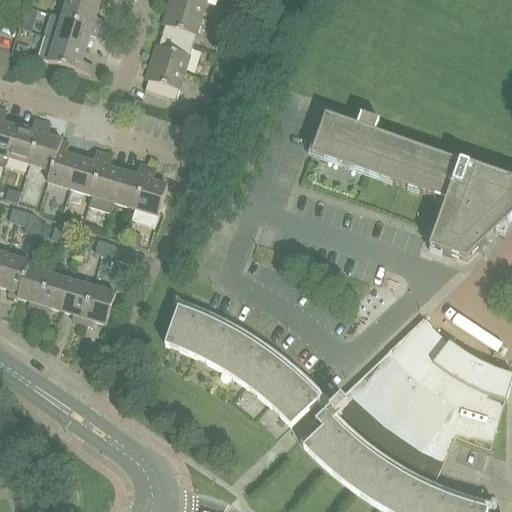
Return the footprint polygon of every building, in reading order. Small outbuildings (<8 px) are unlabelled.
[(96,22),(100,8),(73,0),(68,0),(62,20),(105,33),(107,25),(96,22)] [(73,0),(100,8),(102,0),(73,0)] [(207,0),(171,0),(168,10),(191,17),(202,20),(207,0)] [(202,20),(191,17),(168,10),(164,24),(166,24),(162,38),(191,47),(193,48),(202,20)] [(105,33),(62,20),(53,18),(46,39),(56,42),(86,52),(91,38),(102,41),(105,33)] [(193,48),(191,47),(162,38),(158,53),(155,52),(151,65),(185,75),(193,48)] [(82,66),(86,52),(56,42),(46,39),(39,62),(91,78),(94,69),(82,66)] [(176,104),(185,75),(151,65),(147,79),(149,79),(145,94),(176,104)] [(8,161),(18,130),(4,126),(7,114),(0,111),(0,169),(5,171),(8,161)] [(467,265),(497,237),(511,221),(511,182),(376,135),(380,123),(361,117),(357,128),(326,117),(314,152),(312,157),(382,181),(384,176),(394,180),(392,185),(435,201),(437,195),(449,199),(430,252),(467,265)] [(30,167),(43,125),(35,123),(32,134),(18,130),(8,161),(30,167)] [(52,174),(62,143),(48,139),(51,127),(43,125),(30,167),(51,174),(52,174)] [(71,192),(80,161),(66,157),(69,146),(62,143),(52,174),(51,174),(48,185),(71,192)] [(92,199),(105,157),(97,154),(94,166),(80,161),(71,192),(92,199)] [(114,206),(123,175),(110,171),(113,159),(105,157),(92,199),(89,210),(111,217),(114,206)] [(136,212),(149,170),(141,168),(137,179),(123,175),(114,206),(136,212)] [(153,184),(157,172),(149,170),(136,212),(133,223),(155,230),(168,188),(153,184)] [(13,212),(9,224),(18,227),(21,214),(13,212)] [(21,214),(18,227),(26,229),(30,217),(21,214)] [(51,242),(60,245),(63,233),(55,230),(51,242)] [(72,235),(63,233),(60,245),(68,247),(72,235)] [(99,243),(95,256),(103,258),(107,246),(99,243)] [(115,248),(107,246),(103,258),(112,261),(115,248)] [(28,270),(29,270),(31,265),(8,258),(0,283),(0,289),(11,293),(10,298),(19,301),(28,270)] [(50,277),(29,270),(28,270),(19,301),(31,305),(30,310),(39,313),(50,277)] [(62,314),(72,283),(50,277),(39,313),(48,315),(50,310),(62,314)] [(83,326),(93,290),(72,283),(62,314),(75,318),(74,323),(83,326)] [(93,290),(83,326),(92,329),(93,324),(107,328),(116,297),(93,290)] [(195,316),(191,314),(179,310),(165,348),(179,353),(191,359),(206,366),(220,374),(232,381),(246,390),(257,398),(269,409),(280,418),(291,429),(276,443),(277,444),(317,406),(326,416),(316,425),(324,433),(308,448),(320,460),(333,472),(345,482),(359,492),(372,501),(387,510),(390,511),(481,511),(474,510),(459,506),(445,500),(432,494),(435,489),(434,489),(456,442),(466,446),(490,454),(511,381),(511,380),(495,374),(480,367),(465,359),(451,349),(438,337),(424,323),(389,356),(334,409),(324,398),(321,402),(309,389),(296,378),(283,367),(269,357),(256,347),(241,338),(226,330),(211,323),(195,316)]
